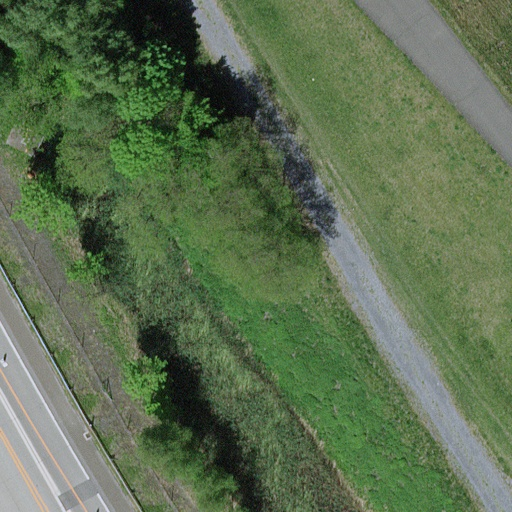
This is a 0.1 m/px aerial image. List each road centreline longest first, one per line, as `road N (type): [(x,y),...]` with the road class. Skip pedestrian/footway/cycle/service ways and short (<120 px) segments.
road 1 (track): [(504,511),(204,0)]
road 2 (track): [(400,0),(511,146)]
road 3 (motorway): [(88,511),(0,358)]
